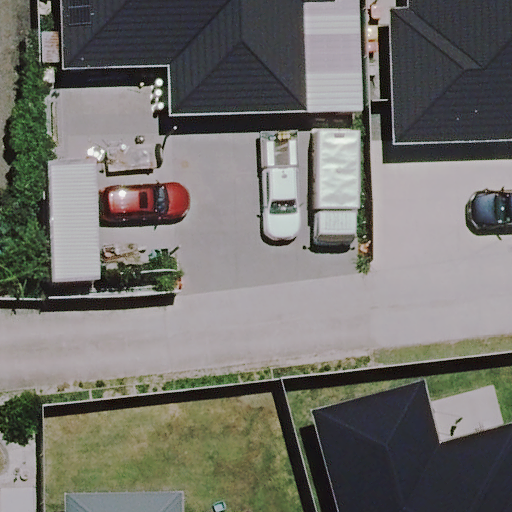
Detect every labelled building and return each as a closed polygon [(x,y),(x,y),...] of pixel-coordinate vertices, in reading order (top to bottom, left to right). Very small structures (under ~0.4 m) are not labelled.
[(45,0),(47,84),(146,81),(148,135),(286,131),(282,19),(311,18),(310,0),(45,0)] [(511,0),(391,0),(391,27),(380,27),(379,158),(511,159),(511,0)] [(89,173),(20,174),(22,310),(91,309),(89,173)] [(414,457),(394,384),(290,412),(316,511),(511,511),(511,479),(505,481),(493,436),(414,457)] [(167,511),(167,503),(51,504),(50,511),(167,511)]
